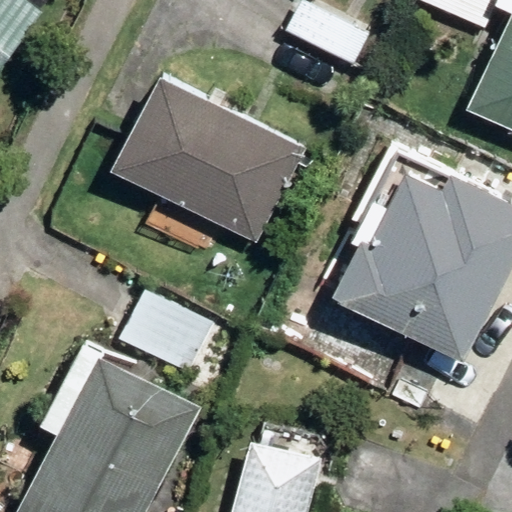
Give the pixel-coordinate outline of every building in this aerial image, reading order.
[(0,0),(0,44),(32,0),(0,0)] [(296,0),(287,20),(353,49),(366,20),(327,0),(296,0)] [(452,0),(487,16),(493,0),(452,0)] [(511,0),(507,0),(469,83),(511,103),(511,0)] [(108,144),(260,219),(307,125),(155,50),(108,144)] [(322,269),(458,335),(465,320),(472,325),(489,288),(487,287),(511,234),(511,182),(392,124),(322,269)] [(125,316),(196,353),(221,304),(149,269),(125,316)] [(4,499),(30,511),(135,511),(200,384),(139,353),(144,344),(79,312),(34,402),(49,411),(4,499)] [(222,511),(385,511),(306,492),(319,438),(246,420),(222,511)]
